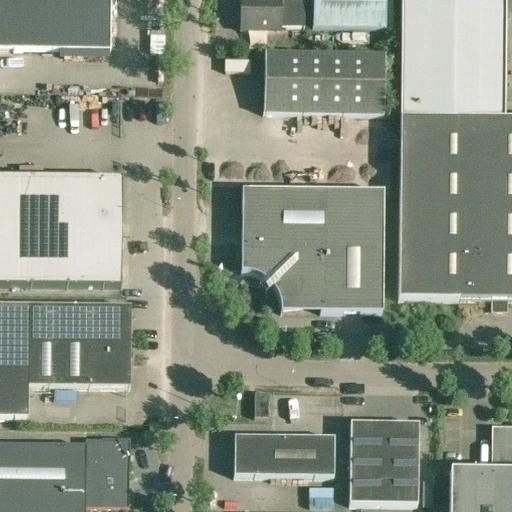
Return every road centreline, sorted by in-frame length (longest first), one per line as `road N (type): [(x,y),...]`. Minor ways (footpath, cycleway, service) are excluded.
road 1 (unclassified): [(184,366),(189,0)]
road 2 (unclassified): [(511,369),(184,366)]
road 3 (unclassified): [(181,511),(184,366)]
